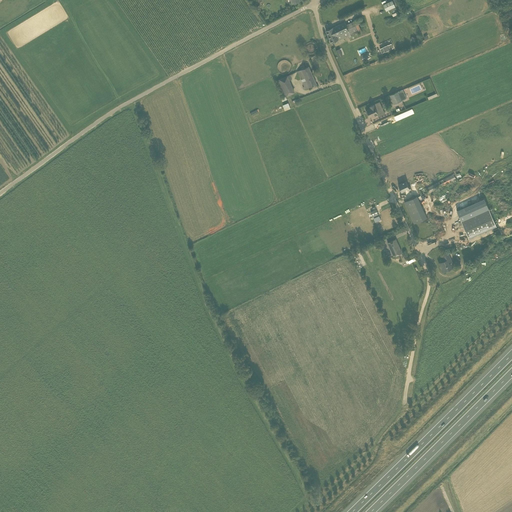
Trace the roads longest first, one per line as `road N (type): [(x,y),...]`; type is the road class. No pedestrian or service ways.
road 1 (unclassified): [(403,403),(427,271),(312,4)]
road 2 (unclassified): [(0,193),(115,109),(312,4)]
road 3 (motorway): [(511,353),(352,511)]
road 4 (motorway): [(370,511),(511,371)]
